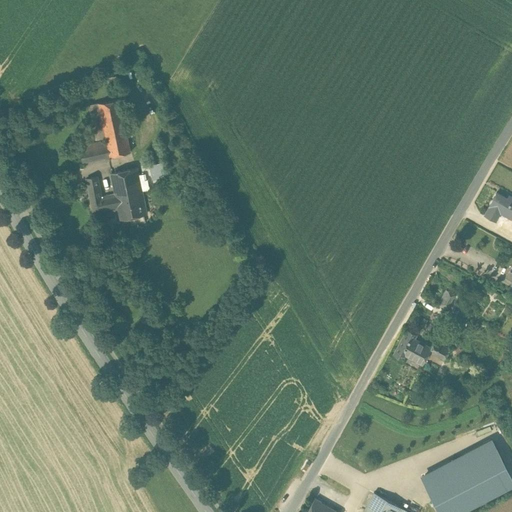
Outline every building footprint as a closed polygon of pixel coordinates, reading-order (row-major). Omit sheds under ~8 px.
[(127,117),(123,97),(119,98),(124,118),(127,117)] [(119,98),(99,102),(106,136),(107,139),(110,156),(131,152),(124,118),(119,98)] [(99,102),(88,104),(95,139),(106,136),(99,102)] [(107,139),(80,145),(83,161),(110,156),(107,139)] [(136,167),(112,172),(116,193),(117,200),(127,199),(126,195),(140,192),(151,190),(150,182),(139,184),(136,167)] [(100,196),(96,176),(86,178),(93,210),(118,205),(117,200),(116,193),(100,196)] [(511,196),(511,199),(496,191),(489,205),(484,213),(496,220),(500,211),(505,213),(505,214),(507,210),(511,213),(511,196)] [(140,192),(126,195),(127,199),(117,200),(118,205),(121,219),(145,215),(140,192)] [(455,294),(446,289),(438,304),(447,309),(455,294)] [(407,332),(396,352),(404,356),(406,354),(414,338),(415,336),(407,332)] [(431,348),(414,338),(406,354),(423,364),(430,351),(432,348),(431,348)] [(432,348),(430,351),(443,358),(449,348),(435,340),(431,348),(432,348)] [(511,477),(492,439),(422,475),(441,511),(458,511),(511,484),(511,477)] [(397,511),(401,506),(374,491),(364,508),(371,511),(397,511)] [(339,511),(314,498),(306,511),(339,511)]
